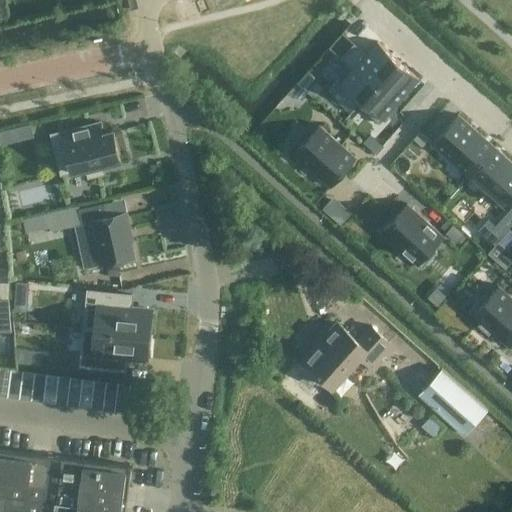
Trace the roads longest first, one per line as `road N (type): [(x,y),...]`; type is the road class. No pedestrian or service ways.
road 1 (residential): [(194,439),(208,321),(203,263),(154,48)]
road 2 (unclassified): [(0,413),(194,439)]
road 3 (residential): [(0,81),(154,48)]
road 4 (residential): [(362,188),(451,85)]
road 5 (residential): [(360,0),(451,85)]
